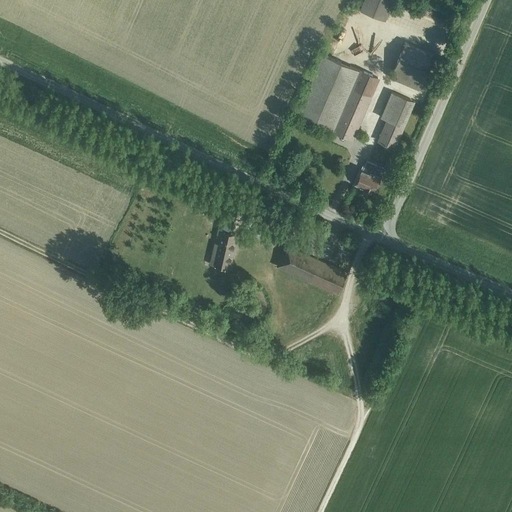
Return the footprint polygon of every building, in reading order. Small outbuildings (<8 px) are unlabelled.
[(363,0),(360,9),(385,20),(393,0),(363,0)] [(403,46),(431,59),(434,53),(405,40),(403,46)] [(431,59),(403,46),(390,75),(419,87),(431,59)] [(322,53),(296,114),(333,129),(332,131),(354,139),(380,77),(359,68),(359,69),(322,53)] [(386,119),(377,140),(394,147),(413,100),(391,91),(380,116),(386,119)] [(363,165),(355,184),(364,187),(363,189),(371,192),(372,191),(373,191),(375,185),(377,186),(385,168),(366,160),(364,166),(363,165)] [(220,230),(234,234),(236,226),(219,223),(216,237),(219,238),(220,230)] [(220,230),(219,238),(217,243),(214,242),(209,264),(230,268),(237,234),(234,234),(220,230)] [(286,245),(276,266),(337,293),(347,272),(286,245)]
